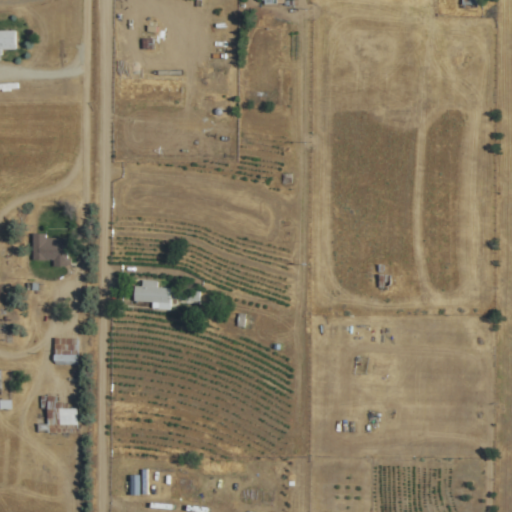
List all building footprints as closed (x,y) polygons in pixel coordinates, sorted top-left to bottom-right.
[(15,30),(0,30),(0,50),(15,50),(15,30)] [(32,261),(52,261),(52,265),(68,266),(68,236),(32,236),(32,261)] [(157,281),(135,279),(133,303),(169,305),(169,299),(196,300),(196,291),(156,288),(157,281)] [(77,365),(77,338),(53,338),(53,365),(77,365)] [(77,408),(55,408),(54,395),(40,396),(40,408),(46,408),(46,427),(77,427),(77,408)] [(139,476),(131,476),(132,494),(139,494),(139,476)]
